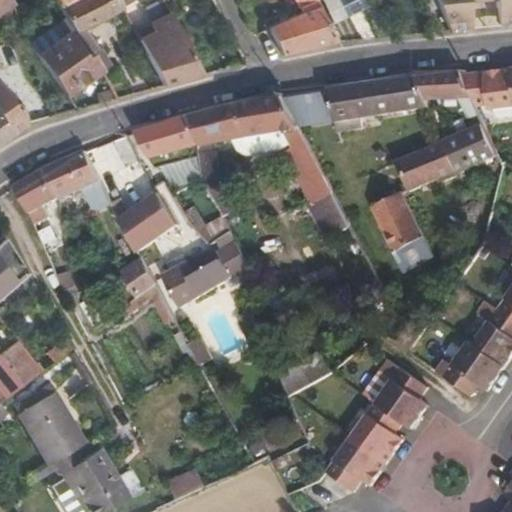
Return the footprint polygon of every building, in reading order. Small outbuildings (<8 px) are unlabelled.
[(0,0),(0,13),(14,4),(11,0),(0,0)] [(54,0),(76,34),(72,36),(86,57),(92,53),(98,49),(85,29),(123,8),(119,1),(118,0),(54,0)] [(301,13),(320,6),(317,0),(299,7),(301,13)] [(322,0),(333,23),(362,9),(357,0),(322,0)] [(357,0),(362,9),(378,2),(377,0),(357,0)] [(511,0),(435,0),(448,31),(468,29),(467,12),(470,11),(469,2),(488,0),(495,0),(496,9),(500,8),(501,25),(511,23),(511,0)] [(269,27),(282,55),(337,42),(320,6),(301,13),(269,27)] [(163,84),(202,73),(172,15),(151,25),(155,32),(139,39),(163,84)] [(155,32),(151,25),(135,33),(139,39),(155,32)] [(69,32),(37,55),(65,96),(102,70),(92,53),(86,57),(72,36),(69,32)] [(92,53),(102,70),(104,75),(113,69),(100,48),(98,49),(92,53)] [(504,69),(464,74),(473,98),(477,108),(490,106),(490,111),(511,107),(511,73),(504,74),(504,69)] [(463,71),(431,73),(440,99),(461,99),(473,98),(464,74),(463,71)] [(431,73),(419,74),(428,100),(440,99),(431,73)] [(428,100),(419,74),(329,88),(329,91),(334,113),(336,122),(337,122),(361,117),(431,107),(428,100)] [(0,118),(12,134),(27,124),(22,109),(0,85),(0,118)] [(95,93),(98,103),(116,98),(112,89),(95,93)] [(334,113),(329,91),(315,93),(320,115),(334,113)] [(301,178),(314,203),(336,195),(302,130),(284,95),(256,100),(234,104),(188,116),(202,147),(203,180),(220,179),(218,151),(214,151),(213,144),(244,138),(248,157),(281,150),(292,144),(294,148),(282,155),(296,181),(301,178)] [(473,98),(461,99),(468,117),(470,116),(471,119),(480,114),(477,108),(473,98)] [(203,181),(203,180),(202,147),(188,116),(137,132),(152,160),(153,160),(158,168),(162,167),(192,158),(203,181)] [(363,127),(361,117),(337,122),(339,131),(363,127)] [(0,118),(0,143),(12,134),(0,118)] [(483,124),(445,141),(459,172),(498,156),(483,124)] [(459,172),(445,141),(398,159),(413,190),(459,172)] [(102,180),(86,150),(45,168),(60,199),(82,188),(87,200),(108,191),(102,180)] [(174,189),(203,181),(192,158),(162,167),(174,189)] [(60,199),(45,168),(14,186),(31,213),(36,224),(51,216),(46,206),(60,199)] [(159,192),(120,220),(138,253),(179,225),(159,192)] [(404,194),(373,210),(405,274),(436,257),(404,194)] [(190,220),(198,231),(208,225),(197,206),(185,212),(190,220)] [(0,292),(25,271),(3,238),(0,240),(0,292)] [(188,261),(171,271),(163,275),(181,308),(233,278),(215,247),(188,261)] [(168,263),(171,271),(188,261),(184,253),(168,263)] [(137,299),(158,284),(145,261),(124,274),(137,299)] [(58,275),(64,290),(77,286),(73,271),(58,275)] [(166,325),(176,321),(168,306),(158,284),(137,299),(121,310),(109,319),(116,328),(153,300),(166,325)] [(511,291),(499,310),(511,318),(511,291)] [(490,322),(474,344),(502,365),(507,357),(511,360),(511,359),(511,318),(499,310),(487,301),(478,313),(490,322)] [(247,342),(260,338),(253,316),(240,320),(247,342)] [(199,366),(212,361),(202,340),(190,346),(199,366)] [(0,359),(22,386),(43,371),(16,341),(0,352),(0,359)] [(53,363),(70,350),(64,341),(46,354),(53,363)] [(445,360),(437,371),(473,397),(480,386),(489,391),(501,375),(497,373),(502,365),(474,344),(470,342),(453,365),(445,360)] [(320,351),(300,363),(312,385),(333,374),(320,351)] [(507,357),(502,365),(506,368),(511,360),(507,357)] [(0,402),(22,386),(0,359),(0,402)] [(393,380),(376,404),(404,423),(408,427),(414,419),(418,422),(430,405),(421,399),(430,387),(390,360),(381,372),(393,380)] [(312,385),(300,363),(280,374),(290,396),(292,395),(312,385)] [(497,373),(501,375),(506,368),(502,365),(497,373)] [(17,413),(41,399),(36,390),(11,405),(17,413)] [(74,449),(85,443),(54,391),(41,399),(17,413),(48,465),(53,462),(74,449)] [(404,423),(376,404),(352,438),(384,461),(389,454),(394,456),(406,440),(397,434),(404,423)] [(414,419),(408,427),(413,430),(418,422),(414,419)] [(384,461),(352,438),(327,473),(355,493),(363,481),(371,487),(383,472),(379,469),(384,461)] [(81,460),(74,449),(53,462),(83,511),(104,511),(129,497),(99,448),(81,460)] [(389,454),(384,461),(388,464),(394,456),(389,454)] [(388,464),(384,461),(379,469),(383,472),(388,464)] [(179,500),(206,488),(198,471),(171,483),(179,500)]
